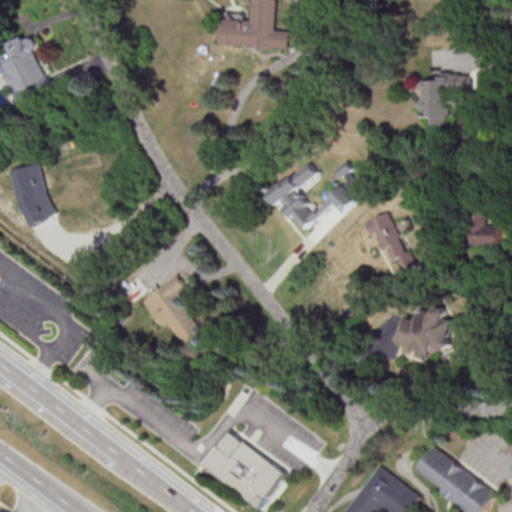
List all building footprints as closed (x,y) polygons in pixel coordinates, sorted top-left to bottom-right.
[(220,45),(290,46),(290,31),(276,30),(276,0),(253,0),(253,19),(221,18),(220,45)] [(9,43),(15,59),(6,63),(24,103),(58,88),(52,74),(49,75),(37,50),(42,47),(36,35),(26,39),(25,36),(9,43)] [(471,91),(470,72),(440,73),(440,79),(425,80),(427,116),(437,116),(437,124),(449,124),(449,115),(454,115),(453,91),(471,91)] [(56,218),(44,162),(15,169),(27,224),(56,218)] [(272,194),(281,206),(287,202),(290,206),(287,209),(295,219),(298,216),(309,230),(324,217),(318,210),(314,214),(313,212),(311,214),(307,210),(311,205),(299,192),(306,185),(308,188),(319,179),(317,176),(319,175),(309,165),(287,184),(286,182),(272,194)] [(502,244),(502,224),(487,224),(487,203),(472,203),(471,244),(502,244)] [(371,224),(392,213),(405,235),(403,236),(412,253),(414,251),(422,265),(409,273),(402,260),(398,261),(393,249),(389,251),(385,244),(387,243),(381,233),(377,235),(371,224)] [(149,303),(167,327),(172,322),(189,345),(208,331),(196,315),(198,313),(185,295),(192,290),(180,275),(169,283),(167,289),(149,303)] [(401,341),(409,317),(421,321),(424,311),(436,313),(437,311),(440,308),(444,308),(447,309),(449,311),(449,314),(448,319),(457,321),(452,339),(454,343),(456,342),(457,345),(448,350),(448,351),(440,350),(436,359),(427,356),(428,353),(418,349),(419,347),(417,346),(416,347),(406,344),(406,343),(401,341)] [(234,431),(288,472),(269,497),(271,499),(264,508),(208,465),(234,431)] [(436,445),(499,493),(484,511),(469,511),(441,491),(444,487),(418,468),(436,445)] [(344,511),(381,464),(423,496),(411,511),(394,511),(387,506),(382,511),(344,511)]
